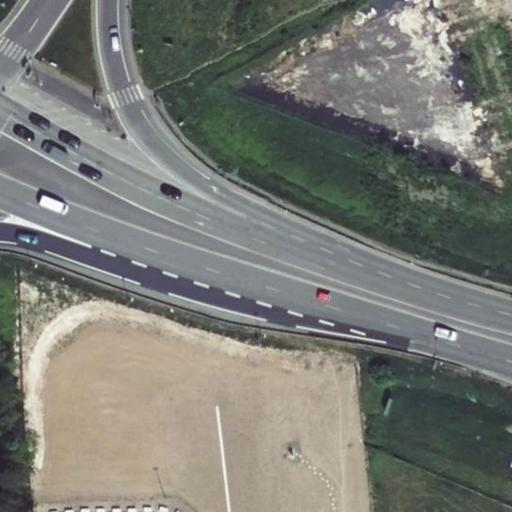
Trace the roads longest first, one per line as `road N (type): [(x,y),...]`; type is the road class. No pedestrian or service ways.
road 1 (primary): [(107,235),(511,362)]
road 2 (motorway): [(373,280),(200,185),(153,144),(115,69),(108,0)]
road 3 (primary): [(373,280),(157,196),(0,111)]
road 4 (primary): [(511,317),(373,280)]
